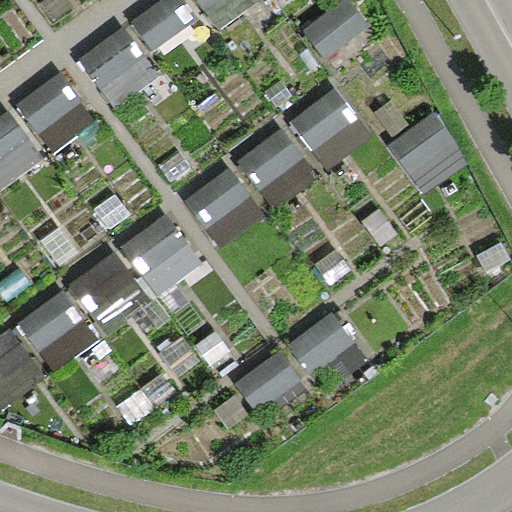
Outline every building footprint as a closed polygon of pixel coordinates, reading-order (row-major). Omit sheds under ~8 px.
[(163,67),(207,53),(189,0),(183,0),(145,13),(163,67)] [(274,0),(205,0),(226,31),(275,0),(274,0)] [(132,28),(84,60),(121,114),(169,82),(132,28)] [(73,77),(26,100),(53,154),(100,130),(73,77)] [(341,91),(295,127),(335,178),(381,143),(341,91)] [(21,116),(0,126),(0,195),(49,170),(21,116)] [(432,200),(476,168),(440,118),(396,149),(432,200)] [(291,131),(243,163),(278,215),(325,183),(291,131)] [(189,202),(225,253),(271,221),(236,170),(189,202)] [(173,215),(126,248),(164,302),(212,268),(173,215)] [(124,252),(21,323),(59,378),(162,307),(124,252)] [(22,332),(0,343),(0,398),(8,413),(53,388),(22,332)]
